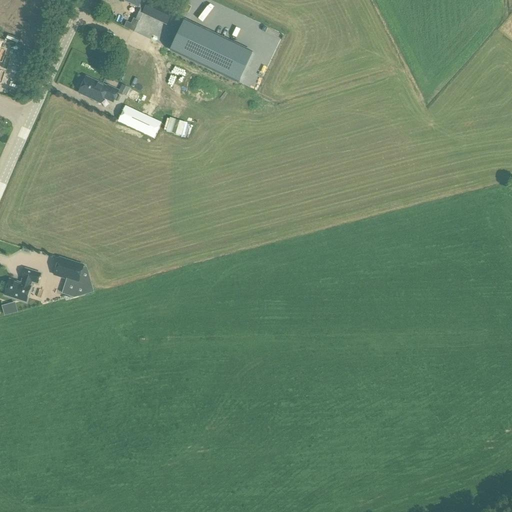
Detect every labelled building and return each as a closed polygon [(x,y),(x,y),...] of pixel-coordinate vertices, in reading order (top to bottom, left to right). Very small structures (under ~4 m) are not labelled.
[(123,0),(123,1),(139,9),(140,7),(146,10),(150,0),(123,0)] [(173,10),(151,0),(150,0),(146,10),(144,14),(166,25),(173,10)] [(125,19),(130,7),(119,3),(114,15),(125,19)] [(236,79),(249,50),(181,19),(167,48),(236,79)] [(135,33),(140,23),(134,20),(130,30),(135,33)] [(88,79),(80,95),(102,105),(104,99),(114,104),(119,92),(109,87),(108,89),(88,79)] [(131,124),(145,131),(163,95),(149,88),(131,124)] [(124,99),(122,104),(130,107),(132,103),(124,99)] [(83,266),(60,259),(55,276),(79,284),(83,266)] [(22,284),(10,280),(5,295),(26,302),(31,287),(30,287),(32,282),(38,284),(41,274),(25,269),(22,279),(24,279),(22,284)]
